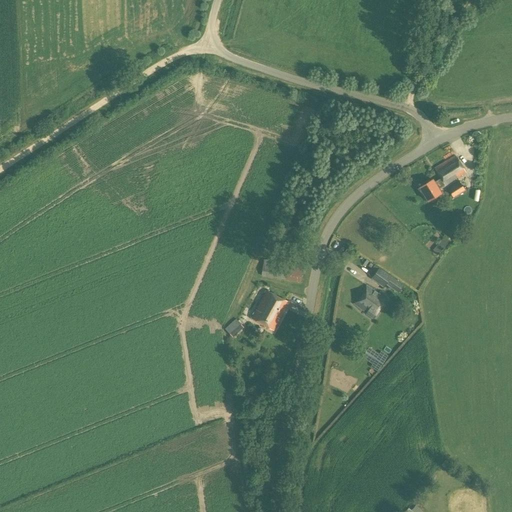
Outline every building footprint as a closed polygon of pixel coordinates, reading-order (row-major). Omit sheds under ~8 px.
[(438,188),(465,172),(456,156),(435,169),(441,178),(434,182),(433,180),(420,188),(428,200),(441,192),(438,188)] [(454,199),(465,191),(459,181),(447,189),(454,199)] [(438,255),(449,242),(444,237),(433,250),(438,255)] [(288,263),(264,259),(261,276),(301,282),(303,265),(288,262),(288,263)] [(403,286),(379,268),(371,278),(383,288),(386,284),(398,293),(403,286)] [(374,318),(386,300),(366,286),(355,303),(367,312),(366,313),(374,318)] [(273,330),(288,303),(267,291),(252,318),(273,330)] [(233,338),(244,328),(236,319),(225,329),(233,338)] [(369,347),(362,357),(372,364),(371,367),(376,371),(378,368),(379,368),(387,356),(381,352),(379,354),(369,347)]
